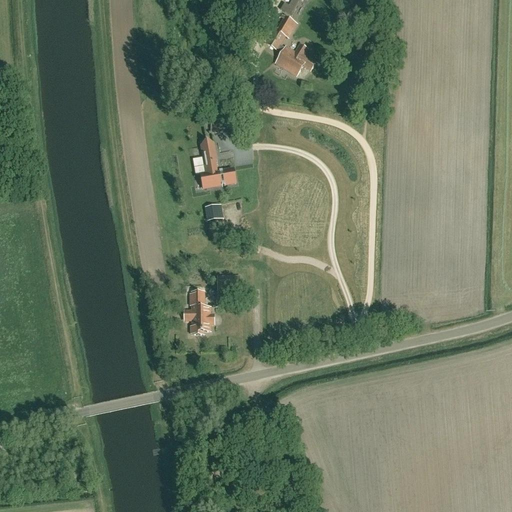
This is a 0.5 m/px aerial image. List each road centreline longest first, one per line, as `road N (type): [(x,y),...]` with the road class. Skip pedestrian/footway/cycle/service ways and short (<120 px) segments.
road 1 (unclassified): [(0,430),(511,315)]
road 2 (track): [(19,0),(77,413)]
road 3 (track): [(100,0),(157,397)]
road 4 (unknown): [(258,17),(257,376)]
